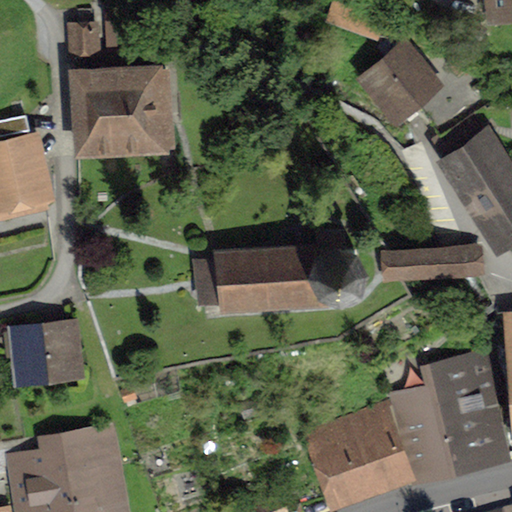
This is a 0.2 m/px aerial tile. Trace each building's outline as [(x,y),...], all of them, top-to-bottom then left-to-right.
[(511,10),(511,0),(493,0),(495,12),(511,10)] [(330,18),(377,34),(382,20),(335,3),(330,18)] [(105,19),(106,48),(118,47),(117,19),(105,19)] [(94,49),(94,26),(73,27),(74,50),(94,49)] [(392,60),(386,64),(405,85),(411,97),(416,93),(430,81),(420,69),(393,35),(380,46),(392,60)] [(416,93),(444,129),(433,136),(443,152),(480,128),(470,113),(479,107),(478,106),(496,96),(460,54),(441,69),(433,58),(420,69),(430,81),(416,93)] [(386,64),(372,75),(398,108),(411,97),(405,85),(386,64)] [(169,112),(166,66),(75,72),(80,149),(157,145),(155,113),(169,112)] [(0,215),(47,204),(25,113),(0,118),(0,215)] [(499,238),(511,229),(511,177),(484,134),(447,158),(499,238)] [(187,294),(209,293),(210,302),(323,293),(331,296),(340,291),(351,287),(361,263),(347,242),(336,239),(334,217),(306,220),(307,231),(214,238),(205,238),(205,246),(184,248),(184,249),(186,283),(187,294)] [(485,275),(483,244),(387,250),(381,251),(383,282),(404,281),(485,275)] [(0,323),(0,349),(0,350),(5,349),(9,380),(78,371),(70,310),(1,319),(2,323),(0,323)] [(414,471),(503,448),(489,390),(497,388),(488,353),(428,368),(437,402),(399,411),(414,471)] [(315,434),(337,496),(408,471),(386,409),(315,434)] [(111,441),(109,429),(61,437),(62,444),(30,450),(31,454),(11,458),(19,500),(15,500),(16,511),(125,511),(121,490),(106,493),(101,460),(113,457),(110,441),(111,441)] [(287,511),(280,492),(223,511),(287,511)]
